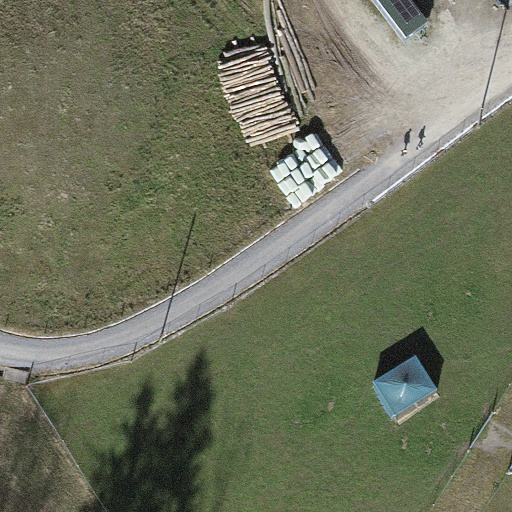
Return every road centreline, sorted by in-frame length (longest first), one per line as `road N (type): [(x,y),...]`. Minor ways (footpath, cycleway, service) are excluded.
road 1 (track): [(511,74),(356,194),(157,325),(96,348),(37,356),(0,347)]
road 2 (track): [(437,132),(337,0)]
road 3 (track): [(439,511),(511,414)]
